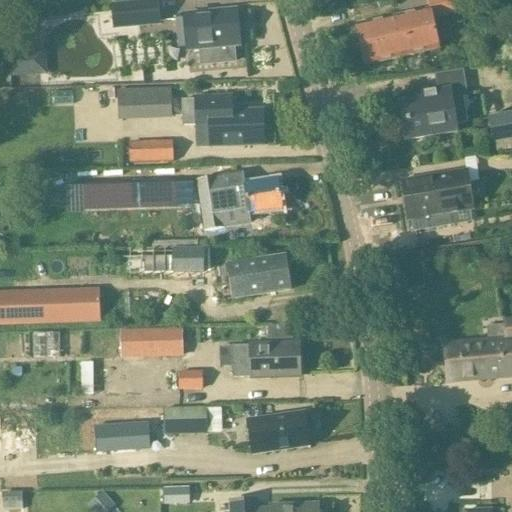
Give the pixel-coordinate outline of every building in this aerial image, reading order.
[(156,0),(153,0),(110,4),(113,28),(158,24),(156,0)] [(430,8),(432,20),(457,14),(454,0),(427,0),(429,8),(430,8)] [(365,65),(389,60),(439,49),(432,20),(430,8),(429,8),(356,25),(365,65)] [(236,9),(184,15),(184,18),(175,19),(178,49),(187,48),(187,51),(198,50),(200,66),(236,62),(234,46),(239,45),(236,9)] [(466,91),(463,67),(433,72),(436,92),(416,95),(417,101),(400,104),(405,141),(457,133),(456,125),(467,123),(463,97),(451,99),(451,94),(466,91)] [(170,90),(117,92),(118,120),(171,118),(170,90)] [(263,145),(262,111),(232,112),(231,96),(195,97),(196,131),(197,147),(210,147),(263,145)] [(511,114),(489,118),(493,143),(511,139),(511,114)] [(129,164),(173,162),(172,144),(129,144),(129,164)] [(467,171),(433,176),(436,193),(446,192),(449,214),(473,210),(467,171)] [(225,227),(250,223),(249,213),(281,208),(277,180),(243,185),(241,175),(217,179),(217,177),(196,181),(204,231),(225,227)] [(407,220),(415,219),(417,232),(451,227),(449,214),(446,192),(436,193),(433,176),(401,181),(407,220)] [(193,204),(193,178),(82,181),(83,207),(193,204)] [(175,273),(202,273),(203,250),(175,251),(175,273)] [(291,289),(286,255),(228,264),(233,298),(291,289)] [(0,326),(101,323),(99,288),(0,291),(0,326)] [(447,383),(511,377),(511,316),(502,318),(504,339),(443,345),(447,383)] [(268,325),(268,340),(293,340),(292,325),(268,325)] [(183,357),(182,334),(182,328),(120,330),(121,359),(183,357)] [(33,356),(60,354),(59,333),(32,334),(33,356)] [(337,342),(338,366),(351,365),(350,341),(337,342)] [(250,377),(270,376),(300,375),(299,344),(249,346),(232,347),(233,377),(250,376),(250,377)] [(177,391),(202,391),(201,373),(177,374),(177,391)] [(164,412),(165,437),(206,435),(205,410),(164,412)] [(310,446),(305,412),(246,421),(251,454),(310,446)] [(0,453),(30,453),(29,413),(0,413),(0,453)] [(95,427),(97,454),(151,451),(149,424),(95,427)] [(190,503),(190,488),(163,489),(164,504),(190,503)] [(269,505),(269,508),(258,508),(258,500),(230,501),(230,511),(318,511),(318,504),(269,505)]
